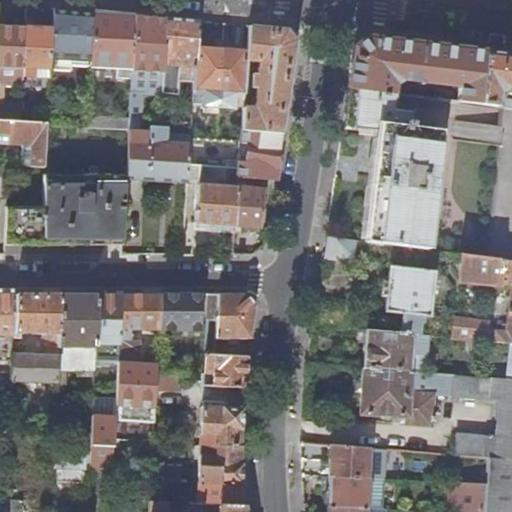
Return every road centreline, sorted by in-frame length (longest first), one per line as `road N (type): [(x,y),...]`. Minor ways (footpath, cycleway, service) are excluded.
road 1 (residential): [(0,277),(291,274)]
road 2 (tertiary): [(291,274),(333,3)]
road 3 (tertiary): [(276,511),(274,419),(291,274)]
road 4 (residential): [(333,3),(511,24)]
